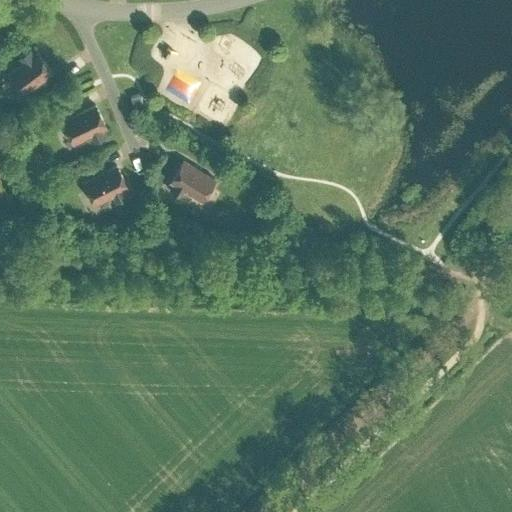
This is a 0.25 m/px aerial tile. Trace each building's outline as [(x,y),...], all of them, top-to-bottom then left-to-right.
[(34,52),(30,47),(18,55),(22,61),(8,72),(23,93),(52,70),(37,50),(34,52)] [(159,89),(181,103),(193,85),(171,71),(159,89)] [(134,104),(142,101),(139,91),(130,94),(134,104)] [(106,133),(103,127),(106,125),(95,102),(62,118),(73,141),(90,133),(93,140),(106,133)] [(201,198),(215,177),(183,158),(170,179),(173,181),(169,187),(182,195),(185,189),(201,198)] [(128,194),(125,187),(128,186),(117,163),(84,179),(95,202),(112,194),(115,200),(128,194)]
